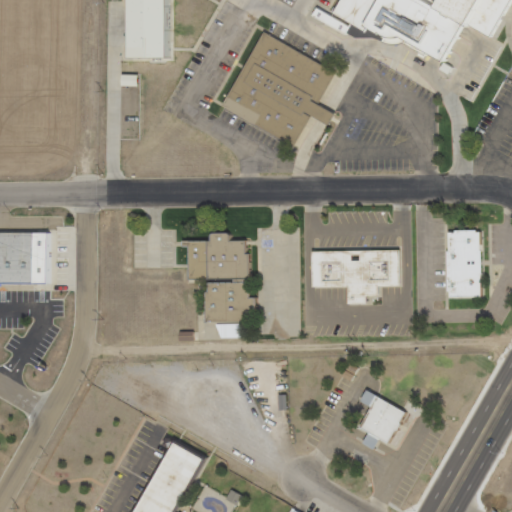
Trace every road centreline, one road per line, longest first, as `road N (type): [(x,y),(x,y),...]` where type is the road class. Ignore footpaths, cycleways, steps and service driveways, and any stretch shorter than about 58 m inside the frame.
road 1 (residential): [(511,193),(461,185),(0,192)]
road 2 (residential): [(86,191),(89,315),(78,361),(0,496)]
road 3 (primary): [(441,511),(511,389)]
